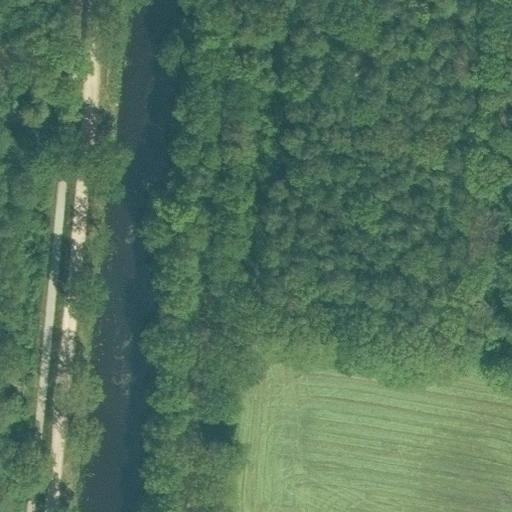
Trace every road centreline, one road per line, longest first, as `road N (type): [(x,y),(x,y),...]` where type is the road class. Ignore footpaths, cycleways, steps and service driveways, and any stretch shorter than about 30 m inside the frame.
road 1 (track): [(100,0),(52,511)]
road 2 (track): [(191,511),(237,0)]
